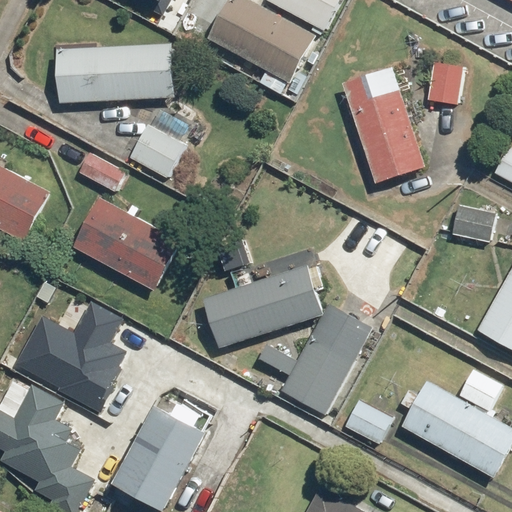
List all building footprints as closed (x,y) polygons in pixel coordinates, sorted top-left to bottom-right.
[(254,0),(236,0),(214,38),(296,85),(322,39),(254,0)] [(270,0),(271,0),(331,33),(348,0),(270,0)] [(62,49),(64,105),(181,101),(179,46),(62,49)] [(468,65),(437,63),(434,102),(465,104),(468,65)] [(430,167),(397,69),(348,85),(381,184),(430,167)] [(153,125),(134,158),(172,179),(190,146),(153,125)] [(511,146),(496,172),(511,181),(511,146)] [(94,152),(83,172),(120,193),(131,173),(94,152)] [(0,164),(0,223),(32,241),(57,195),(0,164)] [(102,198),(76,246),(162,292),(187,245),(102,198)] [(497,212),(460,204),(454,235),(491,243),(497,212)] [(413,283),(428,255),(407,245),(393,273),(413,283)] [(210,301),(224,347),(325,316),(310,270),(210,301)] [(511,276),(482,331),(511,347),(511,276)] [(53,315),(22,363),(100,414),(130,369),(125,366),(132,355),(114,343),(128,323),(98,303),(80,332),(53,315)] [(331,305),(325,316),(303,358),(273,343),(264,362),(293,377),(286,391),(334,416),(379,330),(331,305)] [(480,369),(464,396),(495,413),(510,387),(480,369)] [(511,458),(511,427),(433,381),(424,395),(413,389),(404,405),(414,411),(406,426),(499,481),(511,458)] [(21,417),(2,407),(0,409),(0,445),(10,451),(4,460),(45,483),(40,492),(54,499),(46,511),(105,511),(109,505),(93,497),(104,477),(81,465),(90,449),(71,439),(79,425),(65,418),(71,407),(37,388),(21,417)] [(363,400),(349,426),(384,446),(398,420),(363,400)] [(166,511),(172,511),(213,435),(202,429),(208,417),(185,405),(179,417),(159,406),(117,486),(166,511)] [(325,488),(311,511),(435,511),(365,472),(349,501),(325,488)]
